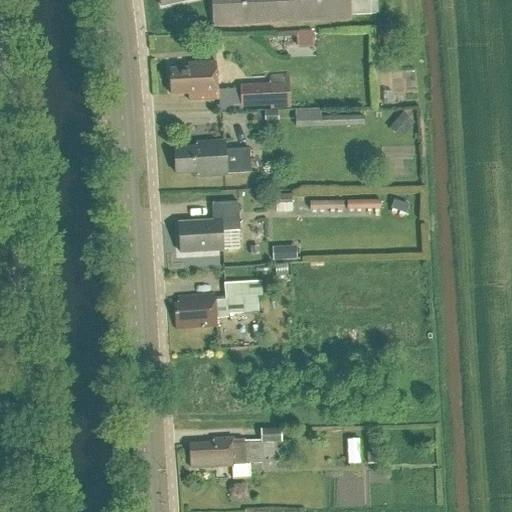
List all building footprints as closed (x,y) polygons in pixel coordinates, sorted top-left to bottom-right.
[(210,0),(212,27),(351,20),(351,16),(377,15),(377,16),(393,15),(392,0),(210,0)] [(296,36),(296,48),(313,47),(312,35),(296,36)] [(192,65),(192,69),(169,70),(170,96),(188,95),(188,101),(217,100),(216,64),(192,65)] [(289,84),(240,86),(241,109),(269,107),(270,111),(290,110),(289,84)] [(297,111),(297,129),(366,128),(366,117),(322,118),(322,110),(297,111)] [(278,112),(264,113),(265,123),(278,123),(278,112)] [(402,114),(392,125),(404,136),(414,124),(402,114)] [(197,143),(197,148),(174,149),(175,175),(199,174),(199,178),(226,177),(226,175),(250,174),(249,150),(225,151),(224,142),(197,143)] [(276,196),(276,205),(292,205),(292,196),(276,196)] [(393,201),(390,210),(405,215),(408,206),(393,201)] [(178,224),(180,254),(222,252),(221,233),(239,232),(238,203),(211,205),(212,222),(178,224)] [(342,203),(308,204),(308,213),(342,213),(342,203)] [(381,204),(348,204),(348,213),(381,213),(381,204)] [(286,247),(272,248),(273,262),(287,261),(286,247)] [(259,283),(222,286),(224,317),(257,314),(256,298),(261,298),(259,283)] [(177,298),(178,305),(174,305),(175,331),(216,328),(214,295),(177,298)] [(213,444),(189,445),(190,469),(231,468),(232,480),(249,479),(249,465),(263,464),(263,459),(273,459),(272,444),(280,444),(280,430),(260,431),(260,442),(244,443),(244,441),(233,441),(233,439),(212,440),(213,444)]
